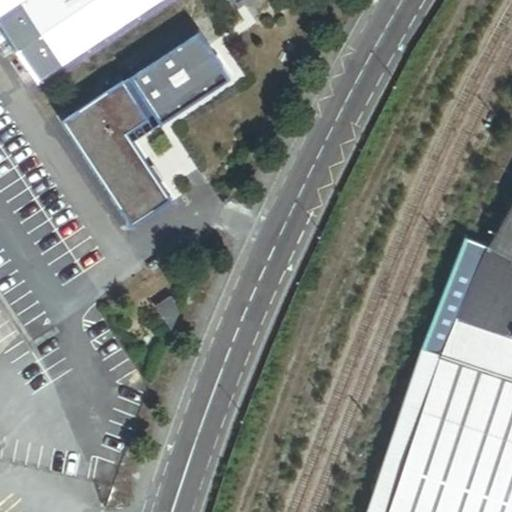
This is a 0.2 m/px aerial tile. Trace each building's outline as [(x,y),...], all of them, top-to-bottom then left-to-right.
[(0,0),(0,18),(37,74),(149,0),(0,0)] [(162,114),(230,67),(196,16),(127,63),(129,67),(123,72),(149,110),(127,125),(132,132),(160,112),(162,114)] [(132,216),(171,190),(132,132),(127,125),(149,110),(123,72),(62,113),(132,216)] [(511,207),(490,246),(511,253),(511,207)] [(511,253),(490,246),(460,319),(511,336),(511,253)] [(178,305),(179,304),(171,292),(155,302),(170,325),(178,305)] [(511,336),(460,319),(447,356),(511,378),(511,336)] [(394,511),(447,356),(425,349),(368,511),(394,511)] [(511,511),(511,378),(447,356),(394,511),(511,511)]
